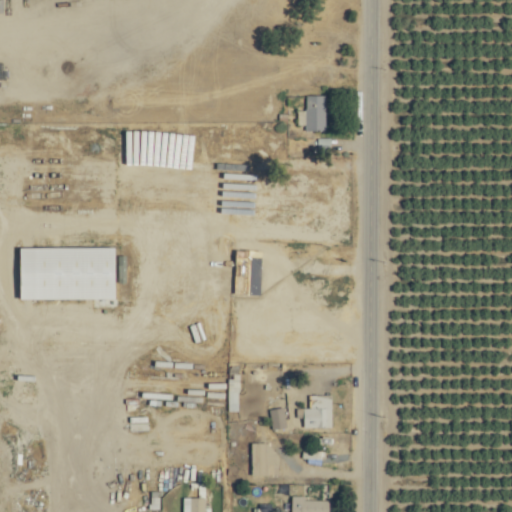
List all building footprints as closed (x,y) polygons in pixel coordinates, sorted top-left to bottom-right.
[(323,96),(302,96),(302,132),(323,132),(323,96)] [(109,260),(108,241),(94,241),(94,261),(109,260)] [(296,297),(325,297),(325,279),(308,279),(308,260),(296,260),(296,297)] [(301,408),(301,427),(329,427),(329,408),(301,408)] [(249,444),(249,475),(264,475),(264,444),(249,444)] [(288,511),(327,511),(328,498),(289,498),(288,511)]
